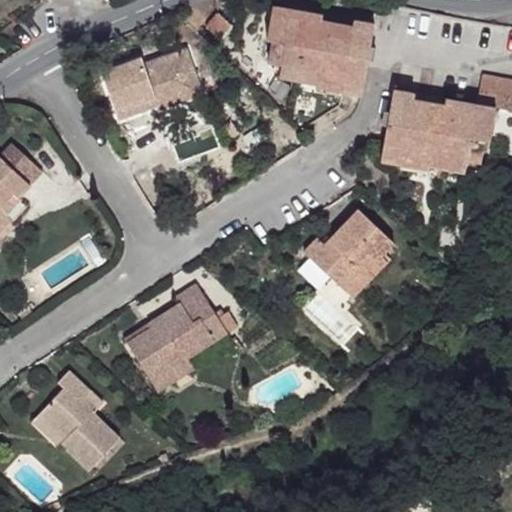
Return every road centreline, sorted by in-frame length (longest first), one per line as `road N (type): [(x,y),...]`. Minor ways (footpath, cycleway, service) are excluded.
road 1 (residential): [(157,255),(360,129),(380,74)]
road 2 (residential): [(41,59),(157,255)]
road 3 (residential): [(0,368),(157,255)]
road 4 (tertiary): [(159,0),(41,59)]
